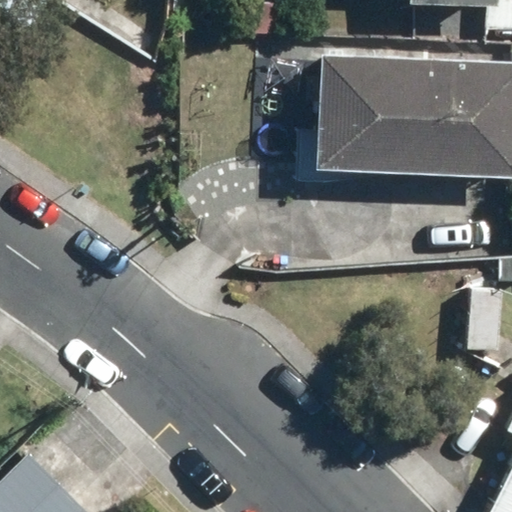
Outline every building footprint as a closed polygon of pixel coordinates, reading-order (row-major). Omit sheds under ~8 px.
[(0,0),(0,11),(23,28),(43,0),(0,0)] [(511,0),(449,0),(486,1),(485,26),(511,26),(511,0)] [(511,56),(318,46),(312,158),(511,168),(511,56)] [(511,427),(511,463),(488,511),(511,511),(511,413),(506,424),(511,427)] [(0,476),(0,511),(88,511),(91,509),(28,448),(0,476)]
